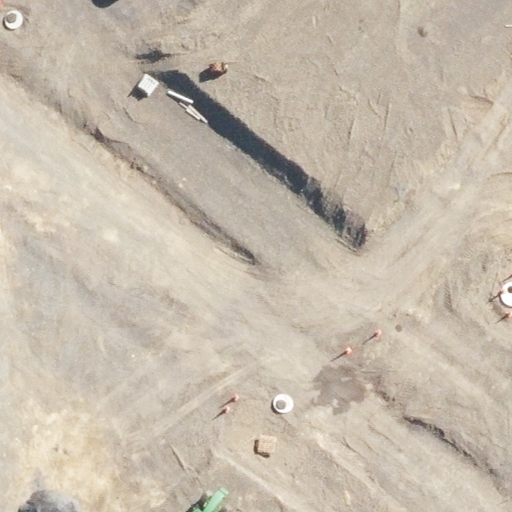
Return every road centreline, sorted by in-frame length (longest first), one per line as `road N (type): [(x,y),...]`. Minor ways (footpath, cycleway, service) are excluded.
road 1 (residential): [(299,340),(0,87)]
road 2 (residential): [(299,340),(511,105)]
road 3 (residential): [(377,407),(511,257)]
road 4 (residential): [(496,511),(377,407)]
